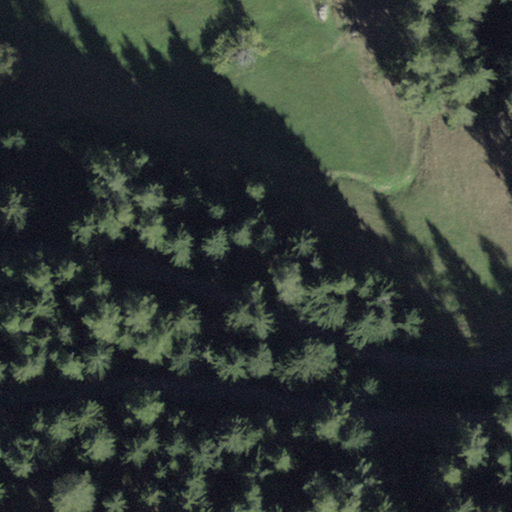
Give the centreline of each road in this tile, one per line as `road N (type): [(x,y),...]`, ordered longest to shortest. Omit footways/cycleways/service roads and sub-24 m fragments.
road 1 (track): [(511,415),(350,417),(165,363),(68,364),(0,397)]
road 2 (residential): [(0,268),(112,268),(370,304),(511,302)]
